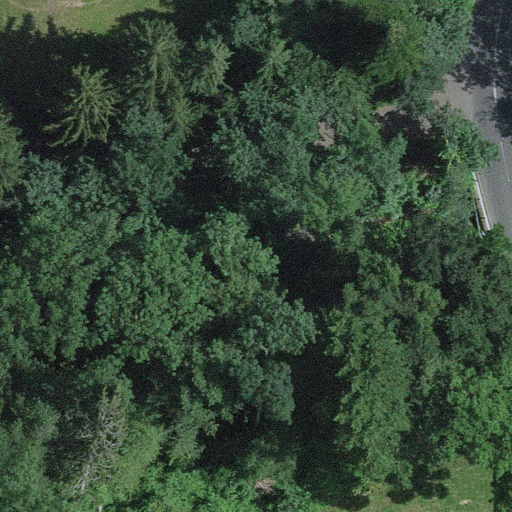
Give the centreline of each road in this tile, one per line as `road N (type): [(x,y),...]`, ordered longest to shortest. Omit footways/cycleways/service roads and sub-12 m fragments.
road 1 (track): [(497,109),(212,188),(119,195),(37,151),(0,93)]
road 2 (tertiary): [(511,179),(495,78),(502,0)]
